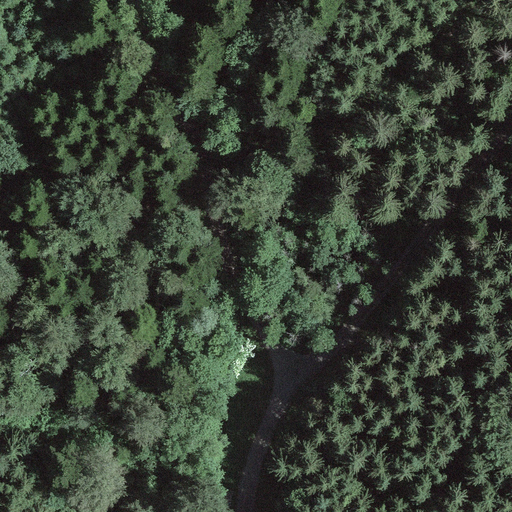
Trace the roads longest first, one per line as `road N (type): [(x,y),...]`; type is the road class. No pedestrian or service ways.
road 1 (track): [(511,149),(288,389),(259,445),(243,511)]
road 2 (track): [(127,0),(165,66),(230,256),(288,389)]
